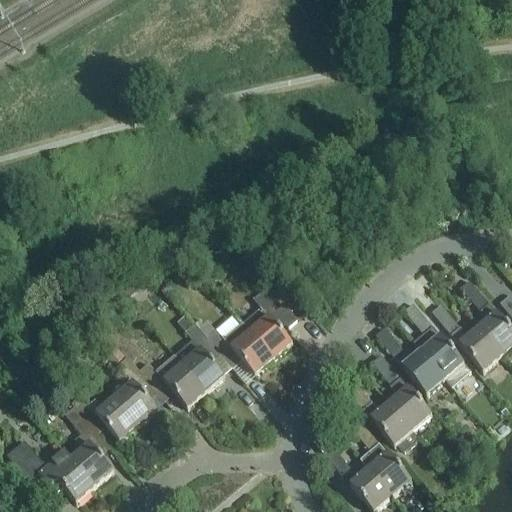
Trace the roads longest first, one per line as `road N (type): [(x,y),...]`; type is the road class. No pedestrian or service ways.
road 1 (residential): [(291,460),(300,413),(323,362),(383,284),(418,259),(511,238)]
road 2 (residential): [(291,460),(178,472),(132,511)]
